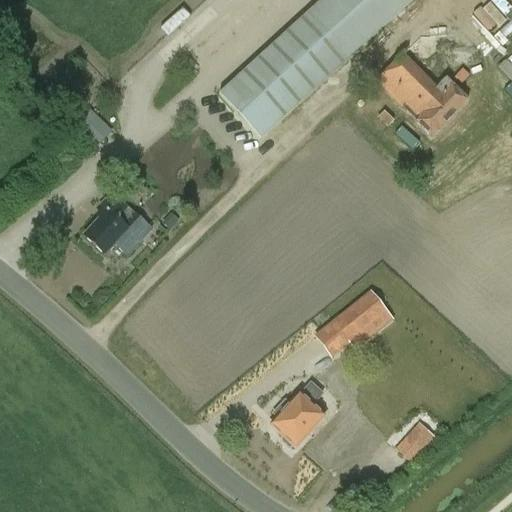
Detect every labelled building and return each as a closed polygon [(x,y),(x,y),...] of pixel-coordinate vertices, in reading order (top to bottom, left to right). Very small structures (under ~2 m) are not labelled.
[(321,0),(216,98),(257,143),(411,0),(321,0)] [(511,7),(506,0),(492,0),(491,1),(507,22),(499,28),(505,36),(511,30),(511,7)] [(490,2),(480,10),(496,30),(506,22),(490,2)] [(467,103),(451,88),(447,82),(461,68),(459,65),(461,62),(447,49),(451,44),(433,26),(419,39),(374,84),(415,123),(430,139),(467,103)] [(505,67),(488,50),(483,54),(474,44),(461,56),(472,68),(468,72),(484,88),(505,67)] [(109,197),(98,209),(104,215),(83,239),(104,258),(113,247),(126,258),(149,232),(109,197)] [(370,295),(333,325),(348,345),(386,315),(370,295)] [(271,416),(276,421),(270,427),(281,438),(280,444),(287,451),(294,450),(323,419),(311,408),(322,396),(310,385),(290,406),(285,401),(271,416)] [(417,429),(409,438),(422,451),(431,442),(417,429)]
